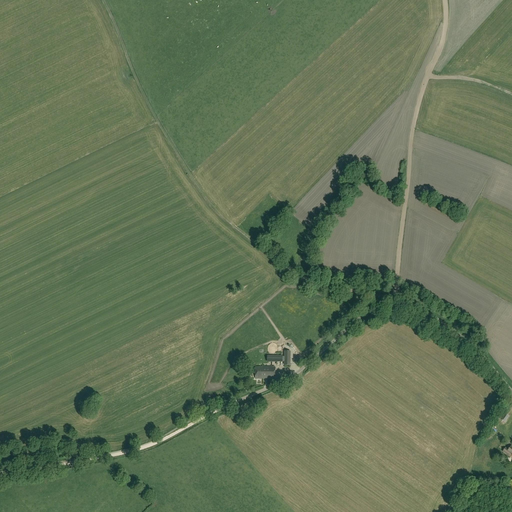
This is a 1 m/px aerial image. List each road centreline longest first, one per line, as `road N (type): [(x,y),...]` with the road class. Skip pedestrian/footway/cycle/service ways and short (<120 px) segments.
road 1 (track): [(102,0),(160,126),(226,219),(301,278),(387,299)]
road 2 (unknown): [(276,343),(236,357),(219,384),(209,381),(223,338),(288,283),(361,303),(307,352),(284,341)]
road 3 (unclassified): [(511,391),(465,340),(407,301),(389,298),(297,372),(249,396)]
road 4 (track): [(0,475),(138,449),(249,396)]
road 5 (track): [(395,298),(411,134),(426,77)]
